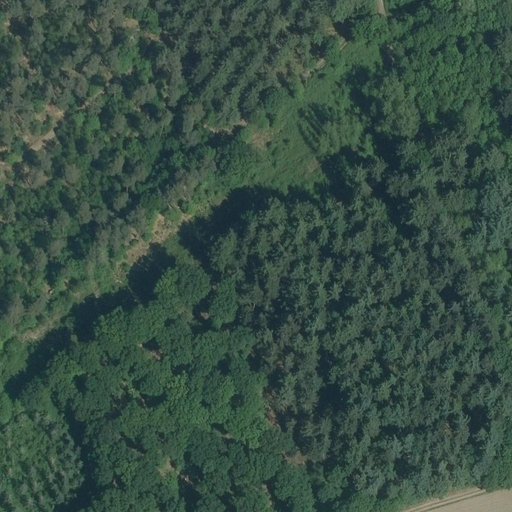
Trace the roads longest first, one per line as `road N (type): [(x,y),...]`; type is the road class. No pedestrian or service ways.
road 1 (track): [(152,0),(206,110),(230,135),(371,511)]
road 2 (track): [(511,397),(421,170),(377,0)]
road 3 (track): [(171,40),(0,177)]
